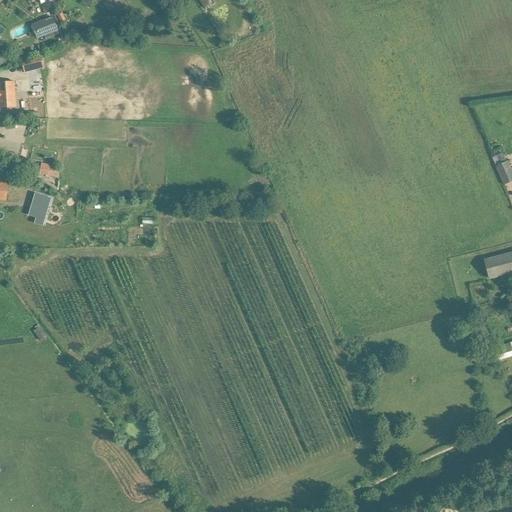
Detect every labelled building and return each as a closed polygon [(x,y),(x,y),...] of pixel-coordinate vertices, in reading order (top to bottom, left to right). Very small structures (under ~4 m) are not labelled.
[(86,0),(81,0),(80,3),(89,8),(92,3),(86,0)] [(197,0),(203,9),(209,5),(206,0),(197,0)] [(50,17),(37,23),(43,36),(56,30),(50,17)] [(28,90),(36,90),(36,73),(27,73),(28,90)] [(15,84),(0,84),(0,107),(16,106),(15,84)] [(511,173),(507,162),(496,166),(505,185),(511,181),(511,173)] [(40,163),(39,173),(57,177),(59,167),(40,163)] [(9,183),(0,182),(0,198),(6,199),(9,183)] [(33,188),(31,220),(46,221),(48,189),(33,188)] [(489,278),(511,271),(511,253),(485,260),(489,278)] [(511,340),(495,345),(499,358),(511,354),(511,340)]
